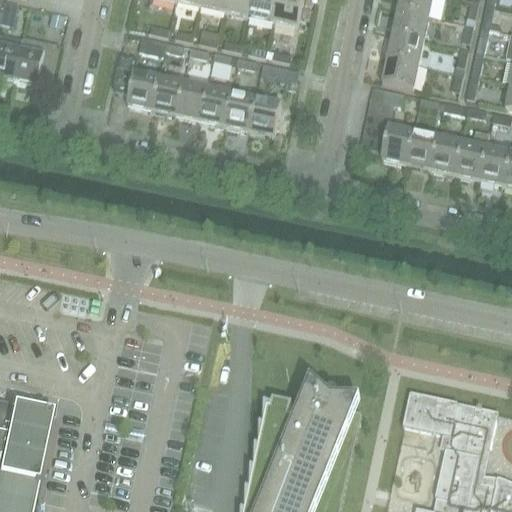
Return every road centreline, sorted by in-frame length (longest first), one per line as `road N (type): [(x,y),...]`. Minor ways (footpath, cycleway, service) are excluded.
road 1 (tertiary): [(511,322),(0,219)]
road 2 (residential): [(326,191),(69,138)]
road 3 (residential): [(326,191),(365,0)]
road 4 (residential): [(511,232),(326,191)]
road 5 (residential): [(69,138),(99,0)]
